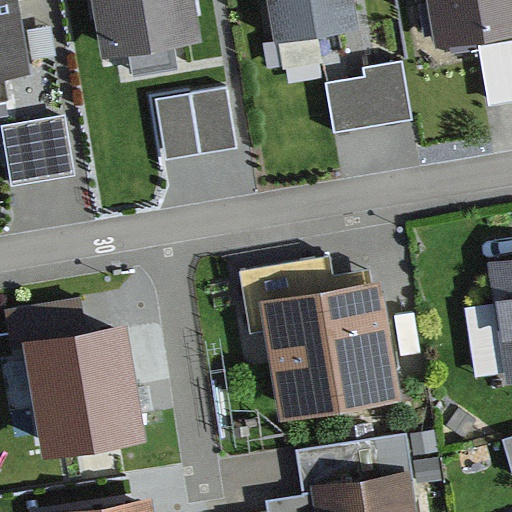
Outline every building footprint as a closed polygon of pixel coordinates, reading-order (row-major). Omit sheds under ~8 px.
[(15,0),(0,0),(0,76),(27,73),(15,0)] [(185,0),(94,0),(107,72),(195,57),(185,0)] [(352,0),(278,0),(287,52),(359,40),(352,0)] [(511,0),(421,0),(434,67),(511,52),(511,0)] [(341,129),(419,121),(414,67),(335,75),(341,129)] [(171,156),(244,151),(239,89),(167,95),(171,156)] [(66,124),(9,135),(19,189),(76,178),(66,124)] [(511,258),(498,261),(511,356),(511,258)] [(359,294),(254,313),(276,433),(381,414),(359,294)] [(132,335),(32,348),(47,457),(147,444),(132,335)] [(418,511),(414,481),(327,493),(329,511),(418,511)] [(157,511),(155,496),(62,511),(157,511)]
